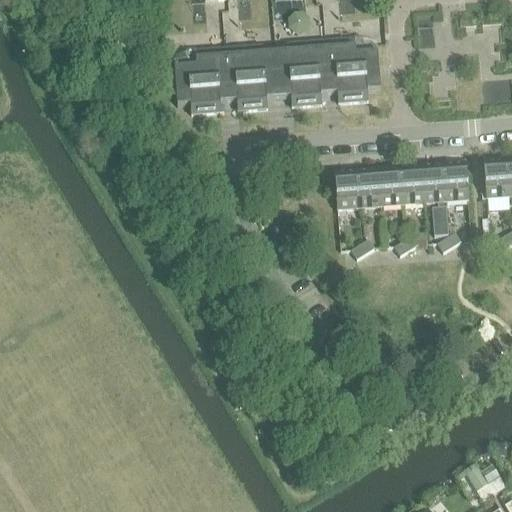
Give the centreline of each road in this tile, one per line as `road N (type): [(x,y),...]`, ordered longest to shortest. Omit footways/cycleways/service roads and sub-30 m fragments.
road 1 (residential): [(401,134),(245,147),(218,192),(357,431),(383,435),(511,359)]
road 2 (residential): [(396,0),(401,134)]
